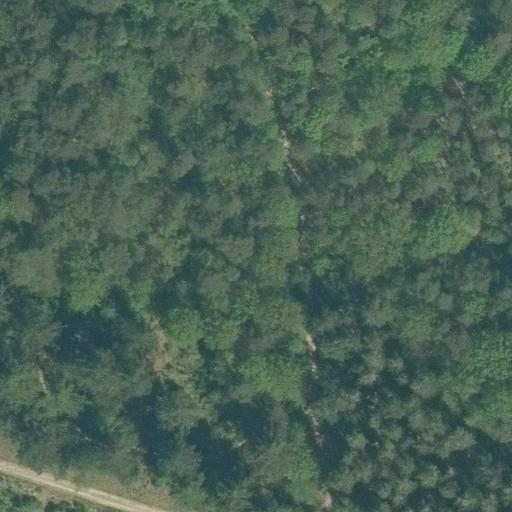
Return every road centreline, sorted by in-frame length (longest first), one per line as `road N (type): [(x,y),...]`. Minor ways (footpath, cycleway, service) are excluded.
road 1 (track): [(299,183),(457,108),(511,107)]
road 2 (track): [(282,113),(307,236),(312,331)]
road 3 (track): [(312,331),(329,511)]
